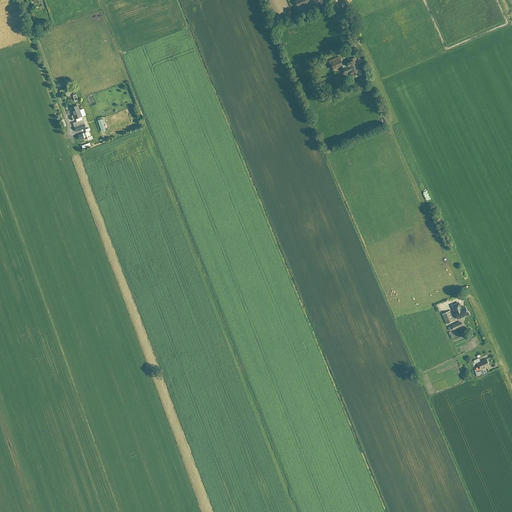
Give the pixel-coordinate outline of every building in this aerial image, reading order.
[(329,64),(330,63),(333,69),(342,65),(339,57),(328,61),(329,64)] [(349,60),(350,62),(346,64),(347,67),(343,69),(345,74),(349,72),(352,78),(356,76),(354,73),(360,71),(354,58),(349,60)] [(73,116),(70,117),(71,120),(82,117),(79,110),(77,105),(70,108),(73,116)] [(72,123),(74,127),(75,131),(85,128),(82,120),(72,123)] [(459,303),(452,306),(455,312),(454,312),(458,319),(466,316),(466,317),(470,315),(468,312),(467,312),(465,307),(461,309),(459,303)] [(454,321),(450,311),(442,314),(447,324),(454,321)] [(453,330),(461,326),(463,326),(461,322),(459,322),(451,326),(453,330)] [(480,362),(477,363),(476,363),(480,370),(489,366),(486,359),(480,362)]
